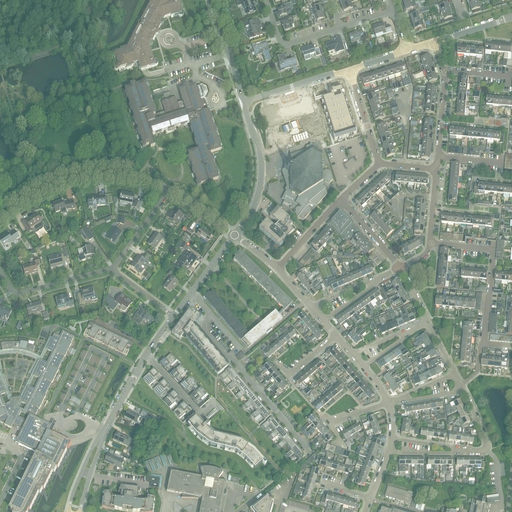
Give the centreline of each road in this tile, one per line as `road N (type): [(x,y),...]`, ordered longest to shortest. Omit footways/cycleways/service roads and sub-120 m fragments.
road 1 (residential): [(460,388),(477,372),(491,251),(430,242)]
road 2 (residential): [(168,191),(127,177),(82,177),(0,219)]
road 3 (residential): [(209,312),(206,334),(309,452)]
road 4 (residential): [(234,235),(259,182),(245,100)]
road 5 (residential): [(111,268),(22,292),(9,288),(0,271)]
